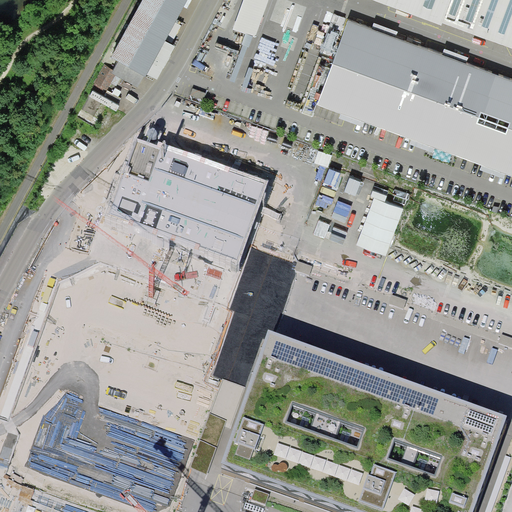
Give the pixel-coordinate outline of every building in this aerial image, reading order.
[(180,0),(140,0),(114,50),(121,53),(113,68),(138,81),(180,0)] [(265,0),(243,0),(236,23),(255,30),(265,0)] [(511,0),(378,0),(511,47),(511,0)] [(511,77),(347,19),(316,105),(511,174),(511,77)] [(269,182),(135,133),(104,216),(238,265),(269,182)] [(269,329),(221,463),(355,511),(473,511),(508,417),(269,329)] [(89,511),(20,487),(11,511),(89,511)]
